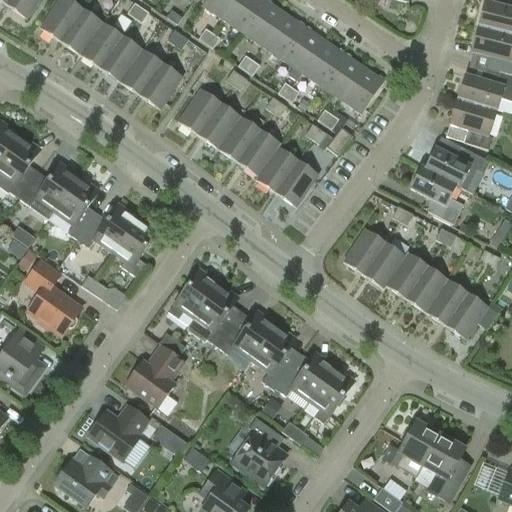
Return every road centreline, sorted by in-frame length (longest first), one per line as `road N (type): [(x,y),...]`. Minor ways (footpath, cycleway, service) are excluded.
road 1 (residential): [(0,504),(207,212)]
road 2 (residential): [(207,212),(3,68)]
road 3 (residential): [(292,277),(439,76)]
road 4 (residential): [(299,511),(405,360)]
road 5 (residential): [(439,76),(314,0)]
road 6 (residential): [(405,360),(292,277)]
